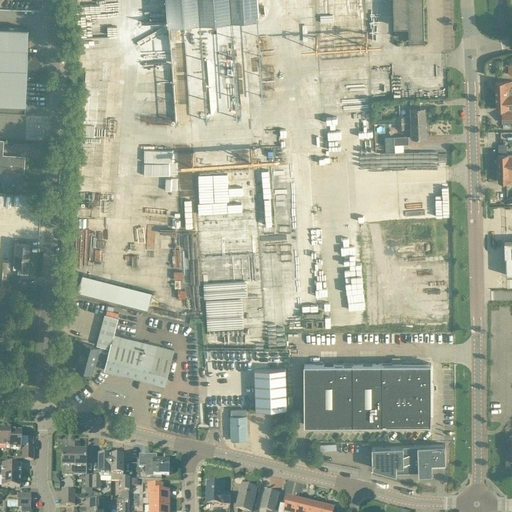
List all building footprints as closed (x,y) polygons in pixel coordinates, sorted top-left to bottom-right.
[(165,0),(167,12),(167,23),(259,17),(257,0),(165,0)] [(315,0),(317,28),(324,23),(328,24),(330,18),(333,18),(333,14),(343,6),(339,0),(322,12),(327,0),(341,0),(345,4),(346,0),(347,0),(348,0),(351,0),(315,0)] [(393,0),(394,26),(408,26),(409,40),(424,40),(423,0),(393,0)] [(0,101),(23,103),(24,77),(38,77),(39,60),(33,54),(25,53),(26,27),(0,26),(0,101)] [(511,81),(495,81),(496,95),(511,94),(511,86),(511,87),(511,81)] [(511,94),(496,95),(496,109),(505,109),(505,112),(501,112),(501,122),(511,121),(511,112),(511,109),(511,108),(511,94)] [(397,116),(397,122),(425,121),(425,107),(411,107),(411,115),(404,116),(397,116)] [(425,121),(397,122),(397,129),(406,128),(411,128),(412,137),(426,136),(425,121)] [(110,137),(111,127),(92,127),(92,137),(110,137)] [(404,152),(403,144),(394,144),(394,143),(394,136),(385,136),(385,151),(395,151),(395,152),(404,152)] [(409,144),(408,136),(394,136),(394,143),(394,144),(403,144),(409,144)] [(0,140),(0,181),(21,183),(22,167),(23,167),(24,156),(2,155),(3,141),(0,140)] [(385,152),(352,154),(352,170),(386,169),(385,152)] [(389,153),(389,165),(412,164),(412,153),(389,153)] [(511,153),(497,154),(498,168),(511,167),(511,153)] [(180,166),(181,193),(194,193),(194,165),(180,166)] [(511,167),(498,168),(498,182),(511,181),(511,182),(511,181),(511,167)] [(0,212),(8,213),(8,198),(0,197),(0,212)] [(149,229),(148,244),(156,244),(156,229),(149,229)] [(17,265),(17,273),(26,274),(28,244),(15,243),(13,265),(17,265)] [(203,276),(208,337),(282,331),(282,329),(288,328),(287,317),(284,317),(279,306),(272,307),(264,310),(263,303),(235,305),(247,301),(246,295),(247,295),(246,292),(259,290),(259,287),(255,288),(253,281),(253,289),(247,290),(247,283),(242,269),(242,262),(204,265),(205,276),(203,276)] [(265,283),(280,280),(278,268),(263,270),(265,283)] [(85,292),(153,308),(157,290),(90,274),(85,292)] [(361,284),(340,285),(341,296),(362,295),(361,284)] [(114,334),(119,318),(105,314),(97,344),(100,345),(99,347),(82,343),(76,368),(92,373),(96,359),(106,362),(104,369),(165,385),(174,350),(114,334)] [(233,363),(248,362),(248,350),(232,350),(233,363)] [(431,423),(431,368),(431,363),(304,364),(304,424),(431,423)] [(254,369),(256,410),(287,409),(285,368),(254,369)] [(246,415),(246,409),(230,410),(231,416),(230,416),(231,440),(247,439),(246,415)] [(6,450),(9,450),(9,447),(9,432),(10,432),(10,429),(0,428),(0,447),(6,447),(6,450)] [(9,447),(9,450),(20,451),(21,432),(10,432),(9,432),(9,447)] [(432,463),(446,462),(445,444),(372,447),(372,467),(397,474),(397,472),(418,472),(418,474),(432,474),(432,463)] [(62,477),(74,477),(75,445),(69,445),(69,451),(62,450),(62,477)] [(80,445),(75,445),(74,477),(75,477),(75,476),(87,477),(87,469),(87,451),(80,451),(80,445)] [(101,483),(111,483),(112,453),(107,453),(107,457),(99,457),(99,475),(99,478),(101,478),(101,483)] [(112,453),(111,483),(121,483),(121,491),(130,491),(130,478),(123,478),(123,476),(124,476),(124,458),(116,457),(116,453),(112,453)] [(157,456),(139,456),(139,468),(154,468),(153,476),(169,476),(169,475),(172,474),(172,469),(169,467),(169,462),(157,462),(157,456)] [(1,465),(1,477),(20,477),(20,466),(1,465)] [(20,477),(1,477),(1,488),(19,489),(20,477)] [(93,477),(92,491),(101,491),(101,483),(101,478),(99,478),(93,477)] [(207,484),(206,505),(230,506),(231,495),(223,495),(223,484),(207,484)] [(148,485),(148,496),(150,496),(150,507),(166,507),(169,507),(169,500),(166,500),(166,497),(166,492),(162,492),(162,485),(148,485)] [(235,509),(246,511),(252,511),(258,490),(241,486),(235,509)] [(62,499),(75,499),(76,491),(62,491),(62,499)] [(260,511),(267,511),(274,511),(278,495),(265,492),(261,510),(260,511)] [(297,511),(299,502),(287,500),(284,511),(297,511)] [(297,511),(309,511),(311,505),(299,502),(297,511)] [(81,510),(80,511),(104,511),(104,503),(87,503),(87,510),(81,510)]
